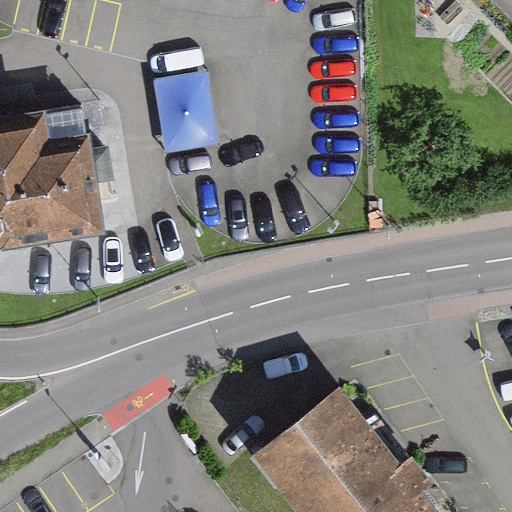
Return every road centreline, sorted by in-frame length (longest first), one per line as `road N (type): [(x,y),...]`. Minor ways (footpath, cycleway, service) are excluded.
road 1 (secondary): [(511,259),(235,312),(0,394)]
road 2 (unknown): [(155,342),(170,407),(170,472),(160,511)]
